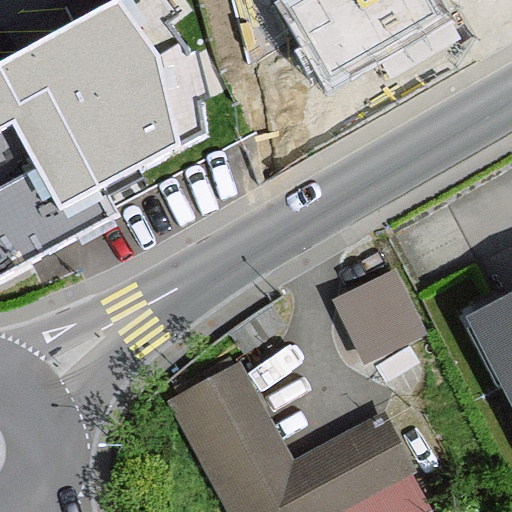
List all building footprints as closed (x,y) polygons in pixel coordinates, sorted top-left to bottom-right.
[(223,14),(201,0),(126,0),(33,44),(61,90),(13,116),(7,119),(29,162),(0,178),(0,284),(132,212),(148,244),(262,180),(223,14)] [(368,0),(385,35),(459,0),(368,0)] [(0,90),(0,122),(7,119),(13,116),(0,90)] [(364,352),(430,327),(405,258),(338,283),(364,352)] [(511,294),(460,320),(511,423),(511,294)] [(225,511),(245,511),(306,481),(322,511),(410,511),(425,505),(379,418),(288,465),(240,374),(172,409),(225,511)] [(245,511),(322,511),(306,481),(245,511)]
